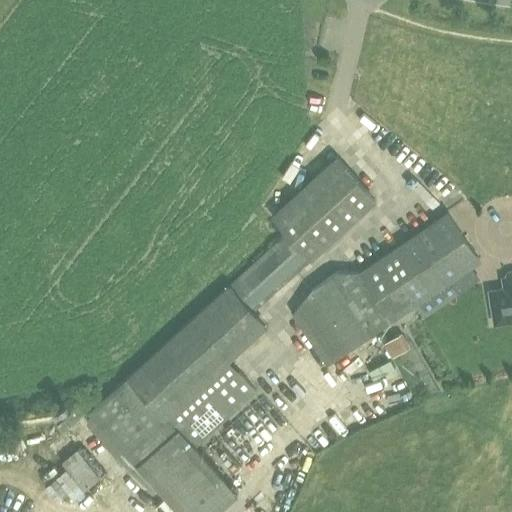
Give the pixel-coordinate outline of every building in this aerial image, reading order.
[(252,310),(300,266),(375,199),(337,156),(273,214),(288,231),(229,285),(129,376),(129,375),(89,411),(180,511),(215,511),(237,493),(194,446),(256,389),(228,359),(265,325),(252,310)] [(328,362),(393,318),(479,258),(448,212),(361,271),(338,270),(311,288),(293,312),(328,362)] [(511,271),(507,273),(506,277),(504,277),(506,288),(492,290),(490,291),(490,292),(491,297),(495,321),(511,318),(511,271)] [(272,449),(290,423),(259,401),(230,444),(266,469),(277,452),(272,449)] [(109,469),(87,446),(49,481),(72,505),(109,469)] [(227,457),(241,470),(247,463),(234,450),(227,457)]
